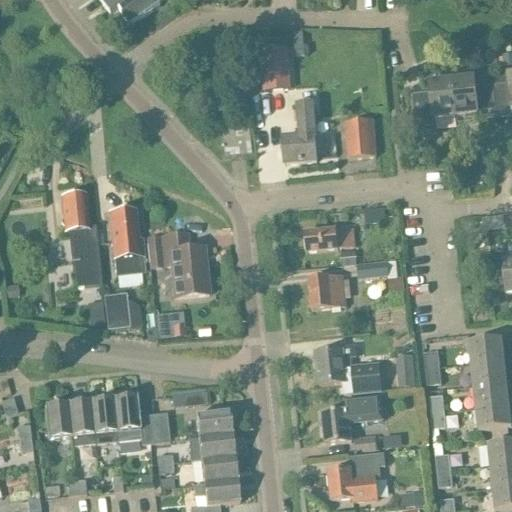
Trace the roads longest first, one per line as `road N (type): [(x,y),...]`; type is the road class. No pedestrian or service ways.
road 1 (residential): [(117,81),(193,20),(373,25),(402,56)]
road 2 (residential): [(0,351),(258,376)]
road 3 (residential): [(236,208),(404,187),(429,219)]
road 4 (residential): [(236,208),(117,81)]
road 5 (residential): [(258,376),(236,208)]
road 6 (residential): [(274,511),(258,376)]
road 7 (residential): [(446,340),(429,219)]
